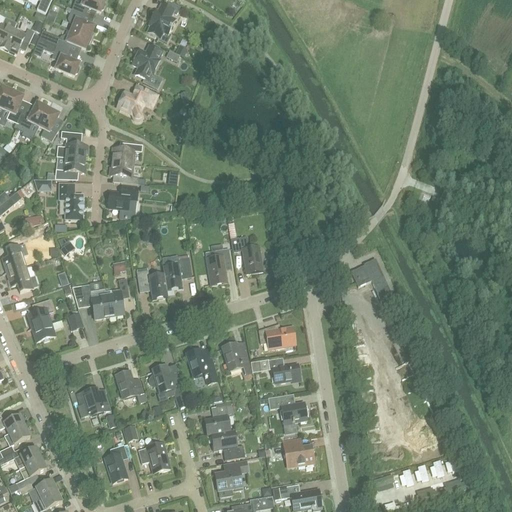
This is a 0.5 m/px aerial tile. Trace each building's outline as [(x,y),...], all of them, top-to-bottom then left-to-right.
[(45,15),(52,0),(51,0),(36,0),(41,2),(37,11),(45,15)] [(105,1),(101,0),(84,0),(85,1),(80,0),(76,0),(72,11),(83,16),(86,9),(100,15),(101,12),(103,11),(105,6),(104,4),(105,1)] [(170,19),(173,12),(162,6),(158,13),(156,12),(152,20),(151,20),(149,24),(150,25),(149,27),(151,28),(148,34),(159,40),(163,33),(168,36),(175,22),(170,19)] [(65,13),(70,15),(68,21),(69,25),(73,27),(71,32),(91,41),(93,35),(93,33),(94,29),(81,23),(83,16),(72,11),(71,12),(67,10),(65,13)] [(36,20),(42,23),(45,17),(39,14),(36,20)] [(0,47),(5,50),(14,31),(2,25),(5,20),(0,17),(0,47)] [(25,36),(14,31),(5,50),(17,55),(23,42),(29,45),(34,34),(28,31),(25,36)] [(42,32),(39,41),(48,44),(51,35),(42,32)] [(91,41),(71,32),(69,38),(65,37),(60,38),(57,48),(68,53),(71,46),(85,51),(87,47),(89,46),(91,41)] [(39,38),(34,36),(30,45),(35,47),(39,38)] [(66,60),(68,53),(57,48),(48,44),(39,41),(35,49),(53,56),(51,60),(58,63),(55,71),(74,79),(75,76),(77,75),(79,70),(78,68),(79,65),(66,60)] [(179,47),(175,55),(184,59),(187,51),(179,47)] [(158,61),(162,54),(149,48),(146,55),(140,52),(139,54),(137,54),(135,58),(136,60),(133,66),(139,70),(135,77),(145,81),(148,74),(153,76),(160,62),(158,61)] [(170,53),(167,59),(177,63),(179,58),(170,53)] [(5,90),(1,88),(0,89),(0,109),(4,112),(13,92),(7,89),(5,90)] [(157,97),(137,88),(132,97),(125,94),(118,109),(134,117),(134,119),(134,121),(136,122),(138,123),(140,122),(141,120),(141,118),(141,116),(139,115),(143,106),(151,110),(157,97)] [(18,126),(23,115),(17,112),(23,98),(19,96),(18,94),(13,92),(4,112),(9,114),(6,121),(18,126)] [(191,105),(186,93),(180,96),(184,107),(191,105)] [(41,107),(37,105),(30,118),(23,115),(18,126),(29,132),(33,126),(38,129),(49,109),(43,107),(41,107)] [(51,144),(58,133),(52,130),(59,116),(55,114),(54,112),(49,109),(38,129),(44,131),(40,138),(51,144)] [(64,159),(84,162),(85,155),(87,156),(88,148),(81,148),(75,147),(76,135),(61,134),(61,140),(66,141),(65,150),(57,149),(57,159),(64,159)] [(142,154),(142,147),(130,146),(129,152),(113,151),(112,158),(114,158),(113,164),(133,166),(134,153),(142,154)] [(0,164),(8,155),(1,149),(0,149),(0,164)] [(85,175),(86,168),(84,168),(84,162),(64,159),(63,173),(56,172),(55,182),(68,182),(69,174),(85,175)] [(132,179),(133,166),(113,164),(112,171),(110,170),(110,178),(121,179),(121,185),(138,187),(139,180),(132,179)] [(38,193),(51,193),(51,183),(35,183),(38,193)] [(82,222),(83,197),(74,197),(74,187),(59,186),(59,202),(65,202),(65,222),(82,222)] [(137,203),(138,191),(122,189),(121,195),(110,194),(109,199),(107,200),(107,204),(109,205),(108,210),(128,212),(129,202),(137,203)] [(0,197),(0,207),(10,200),(5,194),(0,197)] [(10,200),(0,207),(0,217),(12,208),(22,200),(17,194),(10,200)] [(40,218),(29,219),(30,228),(41,226),(40,218)] [(236,240),(234,232),(234,226),(228,226),(229,233),(230,241),(232,254),(242,252),(246,276),(263,273),(259,249),(248,251),(246,239),(236,240)] [(62,250),(69,245),(66,239),(58,242),(62,250)] [(65,258),(75,250),(70,244),(69,245),(62,250),(60,251),(65,258)] [(28,257),(25,246),(19,248),(19,247),(6,252),(6,253),(7,253),(9,260),(2,262),(7,275),(26,269),(23,259),(28,257)] [(51,258),(58,258),(58,249),(50,250),(51,258)] [(211,288),(227,285),(225,273),(232,272),(229,251),(212,254),(213,261),(207,262),(211,288)] [(163,270),(164,277),(166,293),(182,291),(181,281),(180,278),(191,276),(188,260),(189,260),(188,258),(177,259),(178,261),(177,261),(178,268),(163,270)] [(392,296),(375,261),(363,266),(364,268),(351,274),(358,289),(371,283),(380,302),(392,296)] [(115,277),(120,276),(120,274),(126,273),(124,263),(113,266),(115,277)] [(29,280),(26,269),(7,275),(11,289),(18,287),(20,293),(19,294),(20,295),(33,291),(32,291),(38,289),(35,278),(29,280)] [(148,272),(147,270),(137,271),(137,274),(140,294),(151,292),(152,302),(167,300),(166,293),(164,277),(149,279),(148,272)] [(67,281),(60,283),(62,289),(69,287),(67,281)] [(129,299),(126,281),(118,282),(120,291),(112,292),(113,297),(113,299),(106,300),(110,319),(124,317),(122,300),(129,299)] [(92,301),(90,287),(82,288),(76,289),(72,289),(77,308),(84,307),(84,306),(92,305),(94,321),(110,319),(106,300),(100,301),(100,300),(92,301)] [(32,331),(51,325),(48,315),(54,313),(50,302),(32,308),(35,315),(28,317),(32,331)] [(72,333),(84,330),(79,316),(68,320),(72,333)] [(44,344),(50,342),(50,340),(55,338),(51,325),(32,331),(36,344),(43,342),(44,344)] [(275,332),(274,328),(258,333),(260,346),(269,345),(270,351),(294,348),(291,330),(275,332)] [(238,355),(236,346),(222,351),(230,373),(240,370),(243,378),(251,375),(245,353),(238,355)] [(203,362),(200,352),(187,357),(194,380),(204,376),(207,386),(216,383),(209,360),(203,362)] [(284,369),(283,361),(268,363),(270,372),(273,371),(275,385),(300,381),(297,367),(284,369)] [(252,375),(260,373),(259,363),(251,365),(252,375)] [(169,378),(166,368),(153,372),(155,379),(153,379),(152,382),(153,386),(155,387),(157,387),(160,396),(179,390),(175,376),(169,378)] [(132,383),(129,374),(116,378),(123,401),(142,395),(138,382),(132,383)] [(97,391),(77,397),(81,409),(78,410),(81,419),(90,417),(91,418),(110,412),(107,401),(101,403),(97,391)] [(175,402),(178,411),(189,408),(186,398),(175,402)] [(284,398),(268,400),(270,411),(281,409),(284,426),(307,423),(304,405),(295,407),(286,408),(284,398)] [(213,421),(204,423),(206,438),(210,438),(231,434),(228,419),(234,418),(232,406),(231,406),(231,404),(223,405),(223,408),(216,409),(218,420),(213,421)] [(406,405),(400,409),(403,414),(409,410),(406,405)] [(154,419),(162,417),(159,409),(151,411),(154,419)] [(146,421),(150,416),(144,412),(140,417),(146,421)] [(25,428),(20,417),(4,425),(2,420),(0,420),(0,431),(6,429),(9,436),(25,428)] [(110,431),(117,428),(114,417),(106,419),(110,431)] [(30,439),(25,428),(9,436),(4,439),(5,439),(4,439),(6,444),(7,443),(12,441),(14,447),(30,439)] [(127,444),(137,441),(134,429),(124,431),(127,444)] [(231,434),(210,438),(213,453),(223,452),(228,451),(230,461),(245,459),(243,448),(237,449),(235,433),(231,434)] [(294,441),(283,443),(287,469),(314,465),(311,449),(302,450),(296,451),(294,441)] [(170,471),(163,446),(138,452),(142,466),(150,464),(153,476),(170,471)] [(112,485),(128,481),(122,462),(128,460),(124,447),(110,451),(112,458),(105,461),(112,485)] [(3,459),(15,454),(12,448),(0,453),(0,455),(3,459)] [(14,461),(19,471),(25,468),(41,460),(36,450),(20,457),(20,458),(17,459),(14,461)] [(5,465),(14,461),(17,459),(15,454),(3,459),(3,460),(0,460),(0,466),(1,466),(2,467),(5,465)] [(449,461),(453,475),(460,473),(456,459),(449,461)] [(19,471),(24,482),(16,486),(19,491),(31,486),(40,482),(37,476),(47,471),(41,460),(25,468),(19,471)] [(434,465),(438,479),(444,477),(441,463),(434,465)] [(217,493),(242,489),(240,474),(247,473),(246,465),(223,468),(224,476),(215,478),(217,493)] [(418,469),(422,483),(428,482),(424,467),(418,469)] [(403,474),(407,488),(413,486),(410,472),(403,474)] [(391,479),(375,483),(377,490),(393,486),(391,479)] [(28,494),(33,505),(41,501),(57,493),(52,482),(35,490),(33,491),(28,494)] [(445,491),(447,498),(470,492),(468,485),(445,491)] [(33,491),(31,486),(19,491),(22,497),(28,494),(33,491)] [(298,487),(283,489),(279,490),(272,491),(274,503),(281,501),(291,500),(293,511),(299,511),(321,508),(318,492),(299,495),(298,487)] [(271,497),(270,490),(264,490),(262,494),(263,498),(271,497)] [(33,505),(36,511),(46,511),(62,504),(57,493),(41,501),(33,505)] [(417,500),(419,507),(439,501),(437,494),(417,500)] [(256,511),(273,509),(272,499),(254,502),(256,511)]
